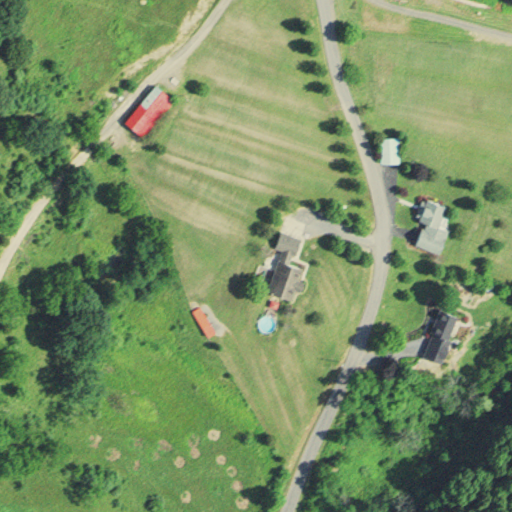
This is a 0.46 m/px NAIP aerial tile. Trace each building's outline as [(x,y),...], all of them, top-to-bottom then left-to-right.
[(125,120),(144,136),(175,98),(156,83),(125,120)] [(380,162),(398,162),(398,136),(380,136),(380,162)] [(439,224),(446,203),(429,197),(413,242),(440,251),(448,227),(439,224)] [(302,236),(281,229),(274,248),(280,250),(266,288),(292,297),(295,288),(301,290),(305,279),(299,277),(303,265),(293,261),(302,236)] [(457,313),(439,308),(425,353),(442,359),(457,313)]
